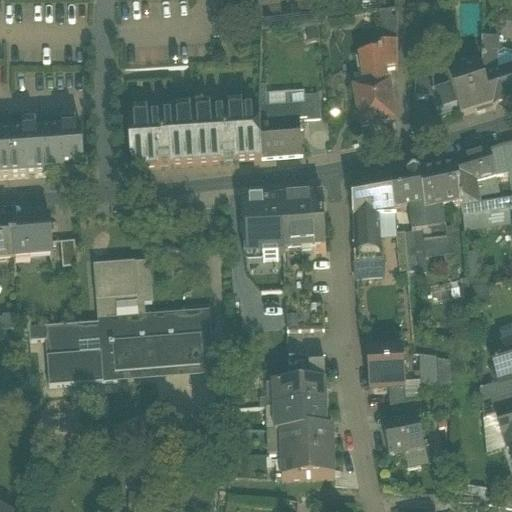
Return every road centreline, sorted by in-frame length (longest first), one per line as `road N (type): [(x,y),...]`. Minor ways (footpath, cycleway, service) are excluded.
road 1 (residential): [(377,511),(355,408),(337,170)]
road 2 (residential): [(110,198),(337,170)]
road 3 (residential): [(110,198),(103,0)]
road 4 (residential): [(406,0),(405,151)]
